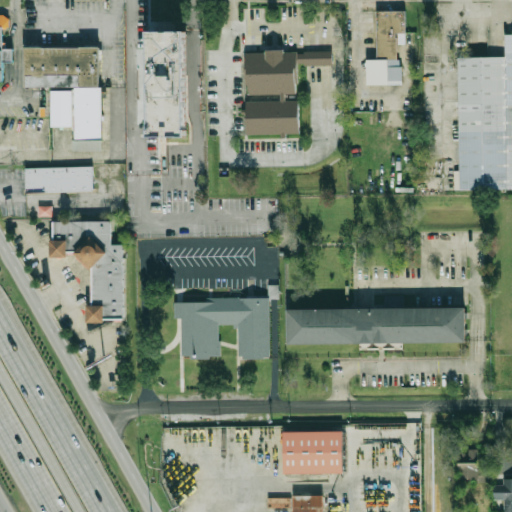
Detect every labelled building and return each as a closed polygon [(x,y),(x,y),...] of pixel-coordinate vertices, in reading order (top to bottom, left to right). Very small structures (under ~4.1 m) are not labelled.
[(405,82),(390,82),(390,60),(379,60),(379,13),(408,13),(408,33),(399,34),(400,60),(402,60),(402,68),(405,68),(405,82)] [(0,81),(4,81),(4,62),(14,62),(14,48),(4,48),(4,27),(10,27),(10,15),(0,14),(0,81)] [(188,137),(187,31),(149,32),(150,137),(188,137)] [(458,58),(505,57),(505,35),(511,34),(511,187),(460,189),(458,58)] [(26,44),(99,44),(100,86),(26,86),(26,44)] [(301,67),(301,95),(248,95),(248,53),(301,53),(301,67)] [(301,67),(301,53),(333,53),(333,67),(301,67)] [(76,88),(102,88),(102,137),(76,137),(76,88)] [(52,91),(72,91),(72,127),(52,127),(52,91)] [(248,103),(301,102),(301,134),(248,135),(248,103)] [(25,168),(94,166),(94,192),(26,193),(25,168)] [(94,252),(55,252),(55,221),(113,221),(113,244),(126,244),(125,319),(94,319),(94,252)] [(175,318),(175,298),(271,298),(270,358),(239,358),(239,324),(218,324),(218,355),(183,355),(183,318),(175,318)] [(290,309),(468,310),(468,344),(290,344),(290,309)] [(115,340),(113,338),(98,350),(107,362),(125,348),(118,338),(115,340)] [(281,431),(341,430),(342,472),(282,472),(281,431)] [(459,481),(490,480),(489,468),(479,469),(478,449),(468,449),(468,454),(458,455),(459,481)] [(511,511),(511,479),(500,479),(500,498),(504,498),(504,511),(511,511)] [(293,511),(293,495),(322,495),(322,511),(293,511)]
